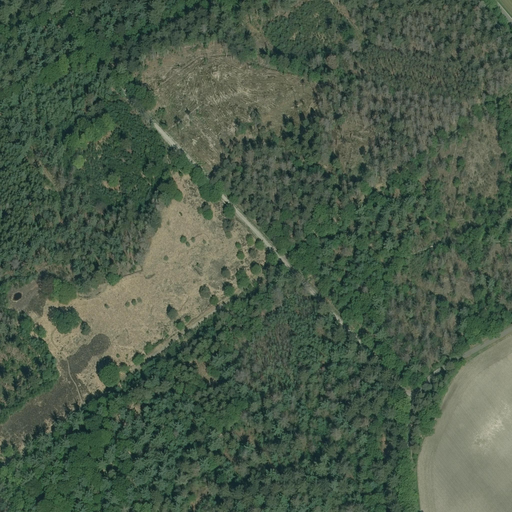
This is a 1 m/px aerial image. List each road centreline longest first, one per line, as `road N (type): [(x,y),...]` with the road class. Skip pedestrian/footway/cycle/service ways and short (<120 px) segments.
road 1 (track): [(84,406),(511,91)]
road 2 (unclassified): [(410,398),(95,60),(63,0)]
road 3 (track): [(51,81),(220,0)]
road 4 (unclassified): [(410,398),(453,361),(511,328)]
